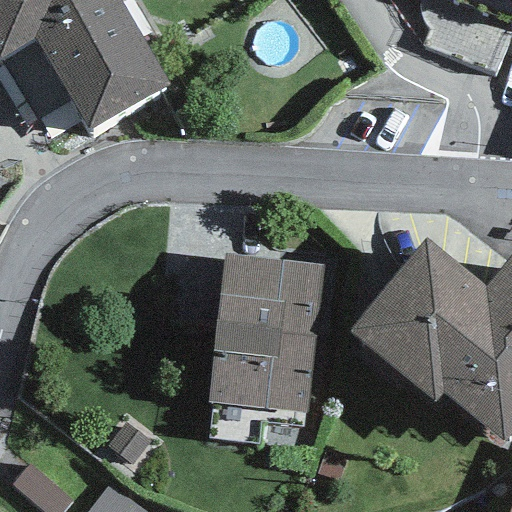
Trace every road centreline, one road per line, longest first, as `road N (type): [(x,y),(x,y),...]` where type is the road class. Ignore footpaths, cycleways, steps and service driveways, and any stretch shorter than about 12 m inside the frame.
road 1 (residential): [(0,327),(33,235),(78,193),(108,179),(167,171),(456,187)]
road 2 (residential): [(456,187),(471,109),(396,43),(368,0)]
